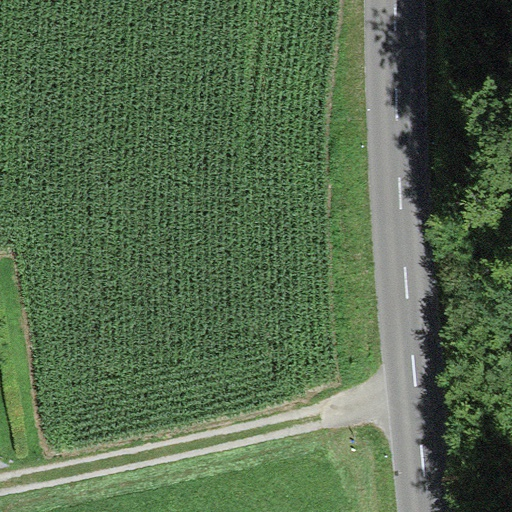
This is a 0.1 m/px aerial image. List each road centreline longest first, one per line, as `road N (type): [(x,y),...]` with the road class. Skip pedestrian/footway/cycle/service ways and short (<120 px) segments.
road 1 (tertiary): [(406,0),(420,511)]
road 2 (track): [(417,397),(0,484)]
